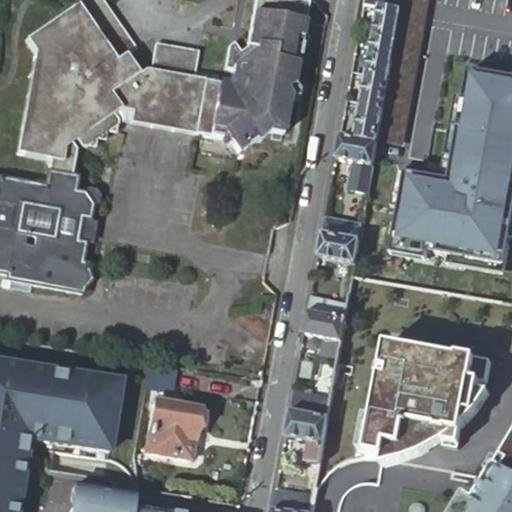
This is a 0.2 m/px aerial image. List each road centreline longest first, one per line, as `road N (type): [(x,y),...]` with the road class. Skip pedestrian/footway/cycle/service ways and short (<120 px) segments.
road 1 (residential): [(342,0),(251,511)]
road 2 (unknown): [(146,318),(138,455),(154,475)]
road 3 (unknown): [(174,511),(153,504),(154,475),(255,488)]
road 4 (unknown): [(436,0),(411,136)]
